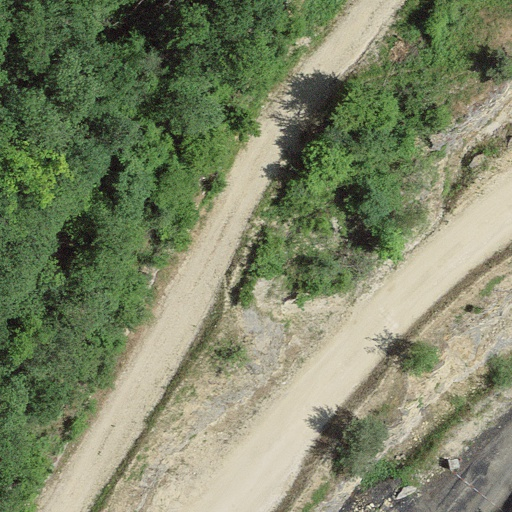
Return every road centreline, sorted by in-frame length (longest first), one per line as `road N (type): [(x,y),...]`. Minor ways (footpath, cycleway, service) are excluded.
road 1 (track): [(388,0),(279,138),(70,511)]
road 2 (track): [(210,511),(410,281),(511,202)]
